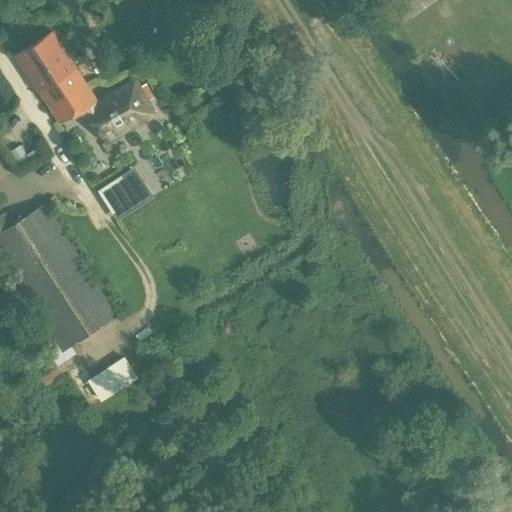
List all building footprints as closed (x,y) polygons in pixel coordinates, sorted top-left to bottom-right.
[(402,18),(427,0),(391,0),(390,1),(402,18)] [(85,85),(51,31),(15,54),(38,91),(48,107),(85,85)] [(153,113),(147,101),(154,98),(146,83),(139,87),(134,78),(95,99),(85,85),(48,107),(58,123),(81,111),(106,142),(153,113)] [(11,152),(20,165),(30,159),(21,145),(11,152)] [(136,198),(120,175),(97,190),(112,213),(136,198)] [(0,255),(63,351),(116,316),(42,204),(11,225),(3,213),(0,214),(0,255)]
